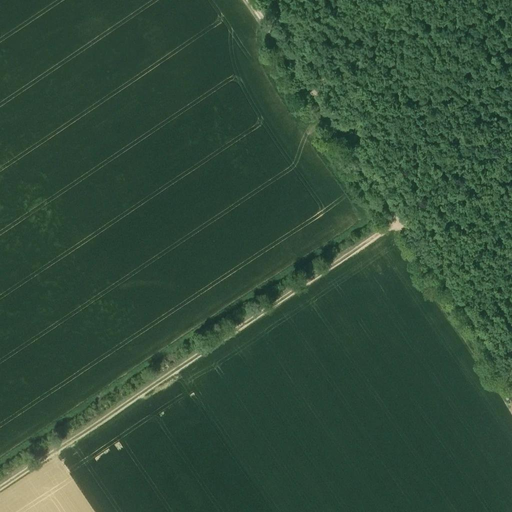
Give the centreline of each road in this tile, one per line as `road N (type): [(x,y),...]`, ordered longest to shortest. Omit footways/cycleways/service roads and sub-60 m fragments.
road 1 (track): [(0,487),(398,222)]
road 2 (track): [(245,0),(398,222)]
road 3 (track): [(398,222),(511,372)]
